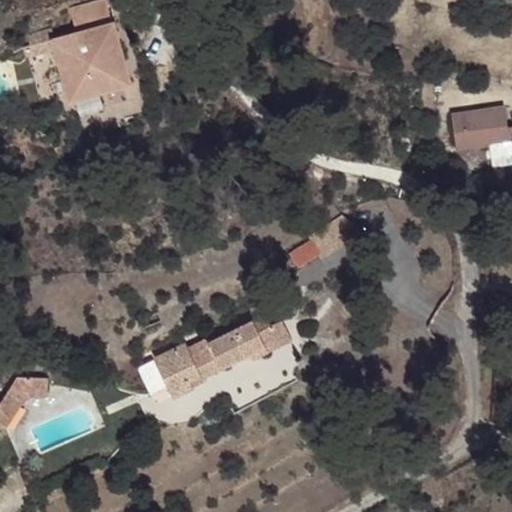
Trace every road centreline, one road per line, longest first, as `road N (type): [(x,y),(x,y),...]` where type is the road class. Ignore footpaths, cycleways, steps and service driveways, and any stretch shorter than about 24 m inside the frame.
road 1 (unknown): [(479,430),(476,296),(466,246),(446,207),(415,183),(341,172),(306,156),(156,18)]
road 2 (residential): [(347,511),(479,430),(511,454)]
